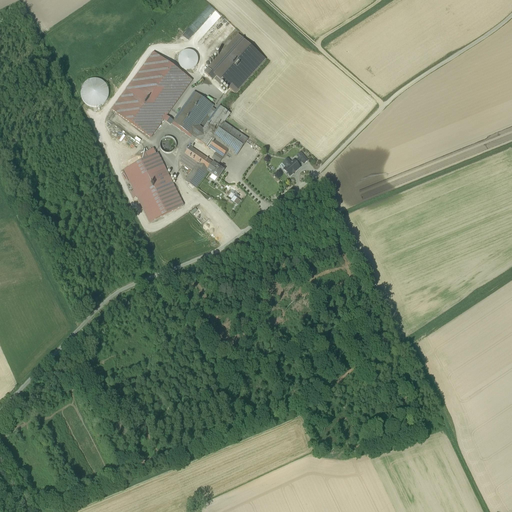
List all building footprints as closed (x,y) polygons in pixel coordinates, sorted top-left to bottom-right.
[(198,42),(221,16),(209,5),(191,25),(193,27),(194,26),(198,30),(192,37),(198,42)] [(238,36),(208,69),(204,73),(212,80),(215,76),(217,77),(214,80),(220,85),(222,82),(235,94),(265,61),(238,36)] [(197,65),(198,61),(197,57),(195,54),(192,52),(188,51),(184,52),(181,54),(179,57),(178,61),(179,65),(181,68),(184,70),(188,71),(192,70),(195,68),(197,65)] [(153,53),(112,110),(150,138),(192,81),(153,53)] [(108,99),(109,93),(107,88),(104,83),(100,80),(94,79),(89,80),(84,84),(81,88),(80,94),(82,99),(85,104),(89,106),(95,108),(100,106),(105,103),(108,99)] [(213,107),(194,93),(173,122),(192,136),(193,135),(197,138),(208,123),(218,130),(218,131),(224,123),(230,114),(219,107),(216,111),(212,108),(213,107)] [(197,138),(196,139),(206,146),(211,139),(218,131),(218,130),(208,123),(197,138)] [(224,123),(218,131),(211,139),(214,141),(228,151),(236,156),(248,140),(224,123)] [(176,148),(176,145),(175,142),(174,139),(171,138),(168,137),(165,138),(162,140),(160,142),(160,145),(160,149),(162,151),(165,153),(168,154),(171,153),(174,151),(176,148)] [(228,151),(214,141),(209,148),(223,158),(228,151)] [(200,154),(190,147),(184,155),(194,162),(200,154)] [(153,150),(140,156),(142,161),(156,155),(153,150)] [(142,161),(124,170),(134,191),(137,197),(149,223),(183,206),(158,154),(142,161)] [(213,164),(200,154),(194,162),(197,165),(208,172),(213,164)] [(307,162),(301,154),(297,157),(299,159),(301,162),(304,165),(307,162)] [(194,162),(184,155),(179,162),(192,172),(197,165),(194,162)] [(294,161),(290,164),(287,160),(283,164),(287,167),(284,169),(285,170),(284,170),(286,173),(287,172),(290,176),(300,168),(297,166),(301,162),(299,159),(295,162),(294,161)] [(215,165),(213,164),(208,172),(218,179),(224,171),(217,166),(215,165)] [(208,172),(197,165),(192,172),(186,181),(196,188),(208,172)]
